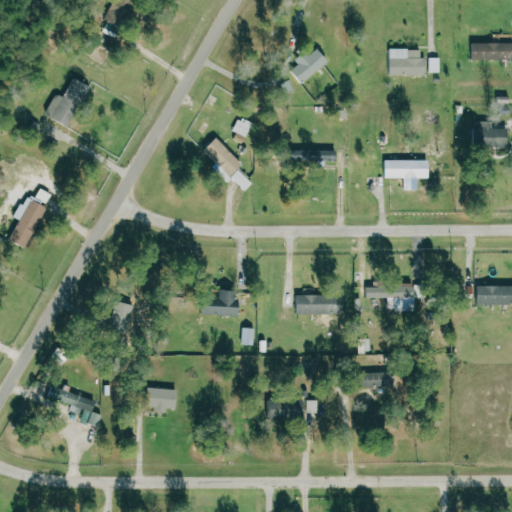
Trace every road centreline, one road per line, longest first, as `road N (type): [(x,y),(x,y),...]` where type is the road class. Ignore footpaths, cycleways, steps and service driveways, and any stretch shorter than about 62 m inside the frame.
road 1 (residential): [(0,464),(58,482),(511,479)]
road 2 (residential): [(0,408),(238,0)]
road 3 (residential): [(118,209),(245,232),(511,230)]
